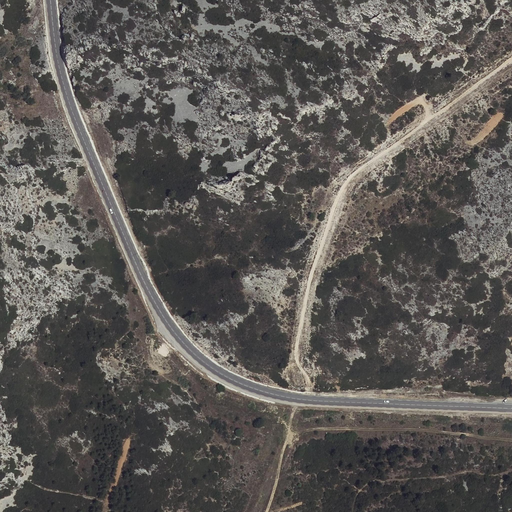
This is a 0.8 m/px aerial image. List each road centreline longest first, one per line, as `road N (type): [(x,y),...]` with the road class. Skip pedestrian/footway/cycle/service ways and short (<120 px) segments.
road 1 (primary): [(51,0),(65,89),(97,171),(149,288),(198,358),(235,382),(306,400),(511,410)]
road 2 (track): [(306,400),(297,342),(310,273),(345,179),(511,59)]
